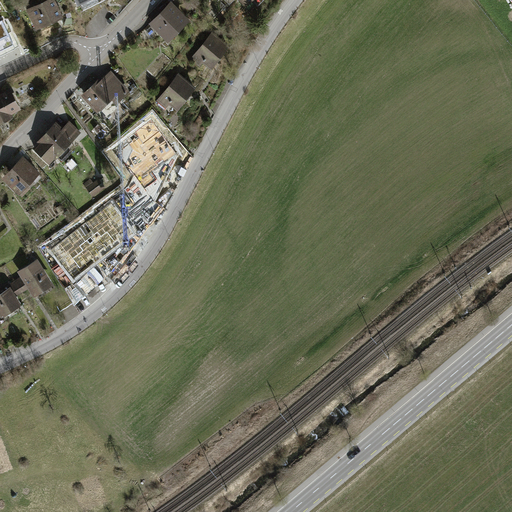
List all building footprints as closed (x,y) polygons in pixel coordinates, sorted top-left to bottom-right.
[(46,0),(26,9),(37,30),(64,17),(56,0),(46,0)] [(154,22),(169,36),(185,20),(170,5),(154,22)] [(0,56),(16,49),(19,47),(12,32),(9,33),(3,20),(0,21),(0,56)] [(228,45),(213,33),(192,58),(199,64),(203,60),(211,66),(228,45)] [(100,80),(85,94),(98,108),(111,96),(117,101),(128,90),(116,77),(115,78),(110,73),(101,81),(100,80)] [(194,87),(179,75),(159,100),(158,105),(165,110),(171,102),(177,107),(194,87)] [(0,93),(0,124),(15,116),(13,114),(22,109),(11,88),(0,93)] [(34,148),(48,161),(55,154),(57,156),(72,140),(69,138),(71,136),(73,138),(80,132),(69,122),(61,130),(56,125),(34,148)] [(140,178),(169,146),(151,130),(122,162),(140,178)] [(72,158),(66,163),(72,169),(77,164),(72,158)] [(6,177),(19,190),(37,172),(23,159),(6,177)] [(100,179),(88,188),(92,194),(104,185),(100,179)] [(105,201),(75,226),(92,246),(122,222),(105,201)] [(16,281),(23,292),(31,286),(35,293),(50,283),(36,261),(21,271),(24,276),(16,281)] [(0,294),(0,307),(3,313),(18,303),(14,297),(23,292),(16,281),(7,287),(9,289),(0,294)]
